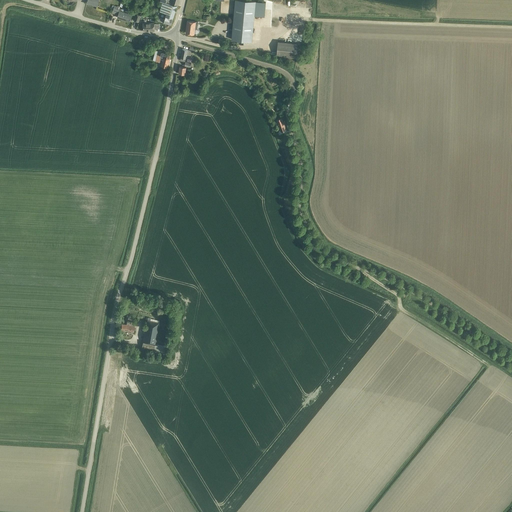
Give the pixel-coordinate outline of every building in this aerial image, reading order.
[(164,22),(171,24),(177,6),(170,4),(166,3),(167,1),(166,0),(157,0),(163,1),(160,10),(167,13),(166,15),(164,19),(160,18),(157,17),(156,20),(159,21),(164,23),(164,22)] [(252,42),(256,1),(245,0),(235,0),(232,40),(252,42)] [(118,15),(117,17),(130,22),(132,15),(120,11),(120,10),(118,9),(119,7),(114,6),(112,13),(118,15)] [(275,7),(274,30),(283,30),(284,21),(283,21),(283,7),(275,7)] [(187,20),(186,33),(194,34),(195,29),(197,29),(198,22),(187,20)] [(297,58),(298,44),(278,42),(277,56),(297,58)] [(180,60),(184,62),(186,54),(190,55),(191,51),(183,49),(180,60)] [(157,50),(154,60),(159,62),(161,56),(169,58),(171,54),(164,52),(157,50)] [(161,56),(159,62),(162,62),(161,66),(167,67),(169,60),(169,58),(161,56)] [(280,128),(285,126),(282,117),(277,119),(280,128)] [(153,352),(159,322),(147,320),(141,349),(153,352)] [(126,325),(121,324),(121,329),(133,331),(133,328),(134,322),(127,321),(126,325)] [(168,346),(155,343),(153,351),(166,354),(168,346)]
